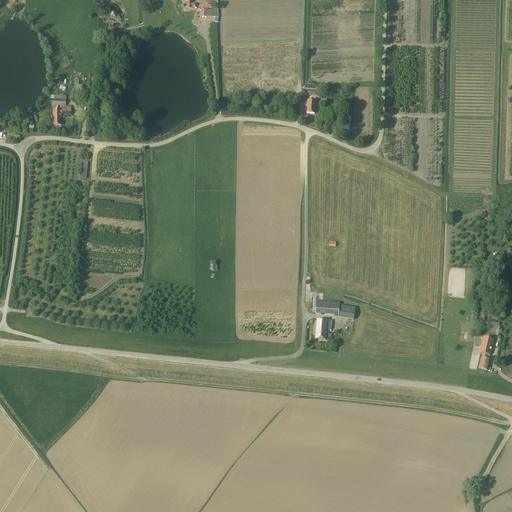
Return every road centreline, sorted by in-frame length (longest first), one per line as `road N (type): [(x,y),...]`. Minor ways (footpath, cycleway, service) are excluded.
road 1 (unclassified): [(511,400),(57,347)]
road 2 (unclassified): [(484,303),(484,196),(453,194),(371,151)]
road 3 (unclassified): [(219,120),(148,146),(42,138),(19,149)]
road 4 (track): [(304,316),(307,130)]
road 5 (unclassified): [(2,327),(22,198),(19,149)]
road 6 (unclassified): [(371,151),(284,124),(219,120)]
road 7 (unclassified): [(383,0),(380,139),(371,151)]
